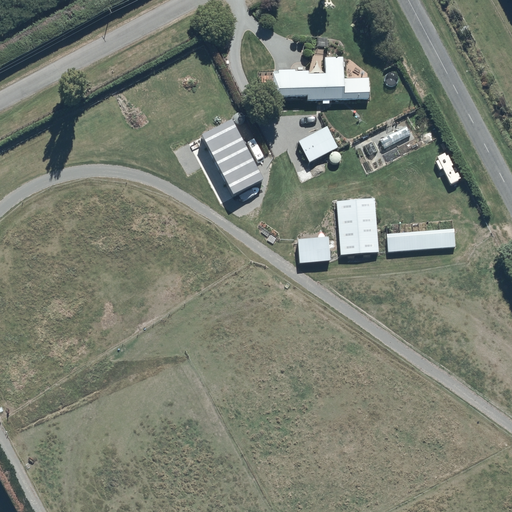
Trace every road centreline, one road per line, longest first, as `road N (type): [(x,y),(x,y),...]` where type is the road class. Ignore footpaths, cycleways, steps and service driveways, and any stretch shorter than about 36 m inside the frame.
road 1 (unclassified): [(408,0),(511,197)]
road 2 (unclassified): [(0,100),(192,0)]
